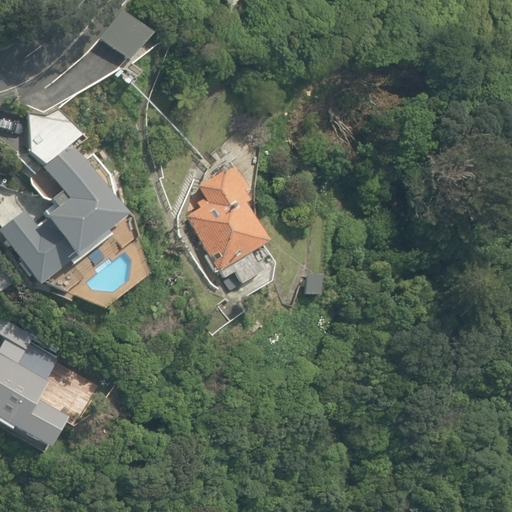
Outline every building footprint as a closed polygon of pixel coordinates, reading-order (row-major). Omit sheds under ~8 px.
[(98,41),(127,65),(150,37),(121,13),(98,41)] [(0,230),(0,237),(39,286),(124,219),(96,184),(105,177),(89,157),(81,163),(68,147),(80,137),(57,108),(44,115),(26,112),(27,154),(59,194),(48,202),(54,209),(33,225),(23,213),(0,230)] [(233,274),(239,285),(259,274),(248,256),(265,246),(242,206),(247,203),(241,194),(246,191),(233,168),(222,174),(220,171),(195,186),(203,199),(195,203),(198,209),(184,217),(216,274),(219,272),(223,279),(233,274)] [(0,292),(10,287),(0,270),(0,292)] [(302,295),(318,297),(320,278),(304,276),(302,295)] [(47,384),(0,355),(0,427),(9,433),(11,429),(47,450),(65,419),(37,402),(47,384)]
